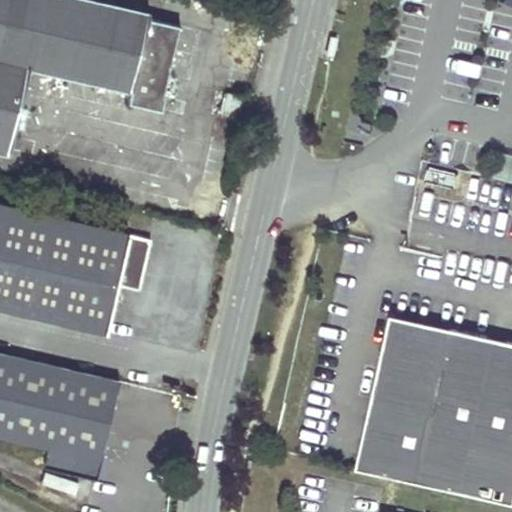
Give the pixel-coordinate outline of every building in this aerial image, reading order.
[(161,110),(163,99),(161,98),(178,27),(146,19),(147,15),(79,0),(0,0),(0,151),(9,154),(29,67),(131,91),(128,103),(161,110)] [(234,9),(236,0),(216,0),(215,4),(234,9)] [(239,120),(241,109),(244,98),(226,94),(221,115),(239,120)] [(0,309),(104,333),(115,285),(137,290),(149,240),(0,205),(0,309)] [(511,341),(391,315),(357,469),(511,503),(511,341)] [(43,467),(95,479),(118,383),(0,355),(0,437),(47,448),(43,467)]
